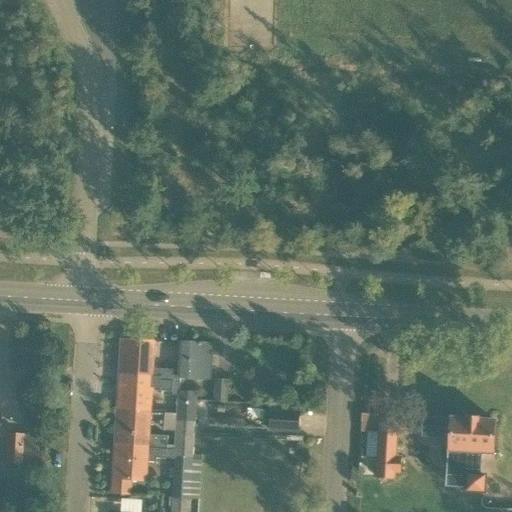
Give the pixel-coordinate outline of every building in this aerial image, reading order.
[(180,378),(179,378),(179,370),(152,369),(154,341),(122,339),(120,374),(160,377),(160,380),(173,381),(173,391),(178,391),(178,390),(179,390),(180,378)] [(181,342),(179,370),(179,378),(180,378),(210,380),(212,344),(181,342)] [(118,410),(150,412),(151,380),(160,380),(160,377),(120,374),(118,410)] [(226,401),(227,381),(216,380),(215,400),(226,401)] [(195,391),(179,390),(178,390),(178,391),(177,402),(195,403),(195,391)] [(175,431),(193,432),(195,403),(177,402),(175,431)] [(156,448),(167,449),(168,435),(148,434),(150,412),(118,410),(116,444),(156,446),(156,448)] [(270,430),(298,431),(299,413),(271,412),(270,430)] [(362,413),(361,431),(379,432),(380,415),(362,413)] [(395,470),(398,415),(381,413),(380,415),(379,432),(377,469),(395,470)] [(419,416),(419,437),(436,437),(436,416),(419,416)] [(452,438),(449,485),(459,485),(468,486),(468,491),(484,492),(485,476),(479,476),(480,454),(492,454),(494,420),(453,418),(452,438)] [(175,440),(193,441),(193,432),(175,431),(175,440)] [(20,464),(22,434),(5,433),(3,463),(20,464)] [(38,435),(22,434),(20,464),(18,495),(34,496),(38,435)] [(175,440),(174,449),(173,458),(174,458),(192,459),(193,441),(175,440)] [(116,444),(113,494),(131,495),(132,481),(146,482),(147,462),(156,462),(156,457),(173,458),(174,449),(167,449),(156,448),(156,446),(116,444)] [(190,498),(199,499),(201,460),(192,459),(174,458),(172,497),(190,498)] [(172,497),(171,511),(189,511),(190,498),(172,497)] [(140,511),(140,499),(119,498),(118,511),(140,511)]
